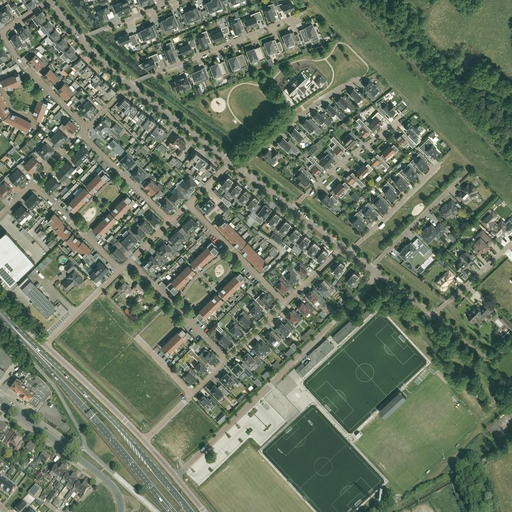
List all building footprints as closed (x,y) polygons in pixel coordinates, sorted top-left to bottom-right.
[(30,0),(31,0),(30,0),(27,0),(23,3),(28,10),(33,6),(36,4),(32,0),(30,0)] [(125,0),(121,2),(125,12),(128,11),(132,9),(130,5),(133,3),(132,0),(125,0)] [(210,0),(206,2),(206,3),(203,4),(207,12),(210,11),(210,13),(216,10),(212,0),(210,0)] [(220,2),(219,0),(212,0),(216,10),(222,8),(223,11),(226,9),(223,1),(220,2)] [(284,12),(294,8),(291,2),(290,2),(290,0),(285,2),(286,4),(282,6),(281,3),(276,5),(278,12),(283,9),(284,12)] [(125,12),(121,2),(115,4),(114,3),(111,5),(113,11),(117,10),(119,15),(125,12)] [(9,10),(12,9),(8,3),(0,9),(7,18),(8,18),(11,16),(12,15),(9,10)] [(274,17),(274,16),(272,11),(275,9),(272,3),(267,6),(268,8),(264,9),(268,20),(274,17)] [(95,16),(98,19),(101,18),(102,22),(105,21),(105,20),(109,19),(107,14),(110,13),(108,7),(98,11),(99,15),(95,16)] [(196,7),(190,9),(195,20),(200,18),(201,19),(204,18),(201,11),(198,12),(196,7)] [(184,12),(184,13),(182,14),(186,24),(189,23),(188,21),(194,19),(194,20),(195,20),(190,9),(184,12)] [(262,18),(259,11),(250,14),(252,18),(245,21),(246,21),(243,22),(245,27),(247,26),(248,27),(257,23),(256,21),(262,18)] [(41,27),(48,21),(47,22),(44,18),(45,17),(42,12),(39,14),(39,13),(32,19),(37,26),(39,24),(41,27)] [(173,15),(167,18),(172,29),(181,25),(178,19),(175,20),(173,15)] [(242,23),(239,17),(234,19),(235,21),(231,23),(235,33),(241,31),(239,24),(242,23)] [(172,29),(167,18),(161,20),(162,21),(159,22),(162,28),(164,27),(165,30),(171,27),(172,29)] [(48,21),(41,27),(48,36),(47,36),(56,29),(55,29),(54,30),(51,27),(52,26),(48,21)] [(152,25),(146,27),(150,38),(159,35),(156,29),(154,30),(152,25)] [(227,25),(225,26),(221,28),(222,30),(217,32),(217,30),(213,32),(213,34),(212,34),(215,40),(224,37),(223,34),(229,32),(227,25)] [(312,25),(309,26),(305,27),(306,28),(299,31),(304,42),(311,39),(310,38),(317,35),(312,25)] [(27,33),(24,29),(23,27),(17,30),(20,35),(23,39),(24,40),(29,36),(30,39),(33,37),(29,31),(27,33)] [(150,38),(146,27),(140,30),(140,31),(137,32),(140,38),(143,37),(144,40),(149,37),(150,39),(150,38)] [(105,28),(94,35),(95,37),(97,39),(107,31),(106,30),(105,28)] [(56,29),(47,36),(53,42),(56,44),(54,46),(63,38),(61,39),(58,35),(59,34),(56,29)] [(208,44),(208,43),(205,38),(208,36),(206,30),(201,33),(201,35),(198,36),(202,47),(208,44)] [(290,33),(289,33),(283,36),(287,46),(293,43),(294,45),(298,43),(301,42),(300,38),(299,39),(300,40),(297,41),(293,32),(290,34),(290,33)] [(21,40),(23,39),(20,35),(18,36),(16,34),(12,36),(13,37),(11,38),(17,47),(23,43),(21,40)] [(116,41),(119,45),(130,40),(132,45),(138,43),(134,34),(129,36),(128,34),(118,38),(119,39),(116,41)] [(63,38),(54,46),(59,52),(61,50),(63,53),(62,53),(63,54),(70,46),(69,47),(66,44),(67,42),(63,38)] [(191,47),(196,45),(193,39),(188,41),(189,44),(180,47),(182,54),(192,50),(191,47)] [(272,41),(271,40),(265,43),(270,55),(276,52),(276,53),(280,52),(280,51),(283,49),(279,41),(276,42),(275,40),(272,41)] [(169,60),(175,58),(172,51),(175,50),(172,41),(166,43),(167,46),(164,48),(169,60)] [(41,55),(46,51),(42,46),(37,49),(41,55)] [(70,46),(63,54),(67,58),(68,57),(71,61),(77,56),(73,52),(74,51),(70,46)] [(0,55),(4,61),(3,59),(6,57),(7,60),(9,58),(2,47),(2,48),(1,47),(0,47),(0,55)] [(254,49),(250,50),(247,51),(251,62),(258,60),(258,61),(265,58),(260,47),(254,49)] [(28,61),(32,66),(40,57),(36,53),(38,51),(36,49),(35,50),(30,54),(33,57),(28,61)] [(150,60),(138,64),(142,68),(145,67),(146,68),(155,65),(154,62),(159,60),(156,53),(148,56),(150,60)] [(235,56),(229,59),(233,69),(239,66),(240,68),(247,65),(242,54),(236,57),(235,56)] [(40,57),(32,66),(37,70),(41,65),(44,67),(48,63),(42,56),(41,58),(40,57)] [(77,70),(85,62),(81,57),(78,60),(78,59),(75,62),(76,62),(73,66),(77,70)] [(85,62),(77,70),(78,69),(82,74),(89,66),(87,64),(87,65),(85,63),(85,62)] [(217,63),(214,65),(210,66),(215,78),(226,74),(222,62),(217,64),(217,63)] [(43,76),(47,80),(55,72),(54,73),(50,68),(52,66),(50,64),(45,69),(47,71),(43,76)] [(91,68),(89,66),(82,74),(86,78),(94,70),(93,71),(91,69),(91,68)] [(201,69),(195,72),(191,73),(194,81),(201,78),(202,80),(209,78),(205,68),(201,69)] [(91,82),(98,74),(96,72),(95,73),(93,71),(94,70),(86,78),(91,82)] [(58,82),(63,77),(61,75),(59,76),(55,72),(47,80),(51,84),(56,79),(58,82)] [(19,73),(13,75),(17,84),(22,82),(19,73)] [(152,73),(141,80),(142,82),(143,84),(154,77),(153,75),(152,73)] [(287,88),(293,94),(297,90),(300,93),(305,88),(302,85),(304,83),(308,79),(303,73),(298,77),(287,88)] [(100,76),(98,74),(91,82),(95,86),(102,79),(102,78),(102,79),(99,77),(100,76)] [(12,86),(17,84),(13,75),(8,77),(12,86)] [(189,84),(185,75),(179,78),(179,79),(175,80),(175,81),(170,83),(172,89),(174,88),(175,88),(177,92),(186,89),(184,85),(188,84),(189,84)] [(7,89),(12,86),(8,77),(0,80),(0,81),(4,86),(5,86),(7,89)] [(64,78),(60,83),(62,85),(57,90),(61,94),(69,86),(65,82),(67,80),(64,78)] [(95,86),(100,90),(107,82),(105,81),(104,81),(102,79),(95,86)] [(370,91),(367,94),(372,100),(375,97),(373,94),(379,88),(378,87),(379,86),(377,85),(376,84),(374,86),(369,81),(368,82),(367,82),(364,85),(363,84),(367,89),(367,90),(368,89),(370,91)] [(109,84),(107,82),(100,90),(104,94),(103,95),(104,95),(111,86),(110,87),(108,85),(109,84)] [(71,94),(73,96),(74,95),(77,91),(75,89),(73,91),(69,87),(70,86),(69,86),(61,94),(66,98),(71,94)] [(111,86),(104,95),(108,99),(111,96),(112,96),(115,94),(114,93),(116,90),(111,86)] [(359,94),(358,93),(353,89),(352,90),(351,90),(348,92),(349,93),(348,94),(351,96),(350,97),(353,100),(354,99),(356,102),(360,99),(361,100),(366,96),(361,92),(359,94)] [(86,98),(82,102),(91,112),(93,110),(93,111),(96,108),(95,108),(96,107),(91,102),(93,100),(88,95),(86,98)] [(348,98),(345,101),(341,96),(339,98),(339,97),(336,99),(337,100),(336,101),(343,109),(346,106),(351,111),(356,106),(348,98)] [(122,111),(129,102),(125,98),(122,101),(122,100),(119,103),(120,104),(118,107),(122,111)] [(39,99),(37,104),(46,107),(48,102),(39,99)] [(377,108),(382,114),(385,111),(390,116),(391,115),(392,116),(394,113),(395,111),(393,109),(395,107),(391,102),(388,105),(387,103),(387,104),(382,99),(377,103),(380,106),(377,108)] [(79,109),(82,111),(84,113),(83,114),(86,116),(87,116),(88,116),(90,114),(90,113),(91,112),(82,102),(79,105),(81,107),(79,109)] [(130,102),(129,102),(122,111),(123,111),(123,110),(128,114),(134,105),(132,104),(131,104),(129,103),(130,102)] [(44,113),(46,107),(37,104),(35,109),(44,113)] [(333,108),(332,107),(329,104),(327,105),(327,104),(324,107),(325,107),(324,109),(331,116),(334,113),(340,119),(345,115),(336,105),(333,108)] [(134,105),(128,114),(133,117),(139,109),(138,110),(136,108),(136,107),(134,105)] [(0,108),(0,114),(2,118),(7,113),(6,112),(9,111),(6,106),(0,108)] [(40,121),(44,113),(35,109),(33,114),(35,115),(35,117),(40,121)] [(139,109),(133,117),(137,121),(144,113),(141,111),(141,112),(138,110),(139,109)] [(323,121),(324,122),(328,126),(332,122),(323,114),(321,116),(317,111),(316,113),(315,112),(313,114),(313,115),(312,116),(319,124),(323,121)] [(11,123),(16,115),(10,112),(9,115),(8,114),(3,119),(11,123)] [(374,119),(369,124),(374,129),(374,128),(375,129),(378,126),(377,125),(381,121),(379,120),(382,116),(378,112),(372,117),(374,119)] [(144,113),(137,121),(142,125),(148,116),(148,117),(145,115),(146,114),(144,113)] [(21,117),(16,115),(11,123),(16,126),(21,117)] [(148,116),(142,125),(147,128),(153,120),(151,118),(150,119),(148,117),(149,116),(148,116)] [(16,126),(21,128),(26,120),(21,117),(16,126)] [(74,124),(72,122),(71,122),(67,118),(63,123),(62,123),(60,125),(64,129),(67,127),(71,132),(72,131),(73,132),(75,130),(74,129),(76,127),(74,124)] [(357,129),(365,137),(369,133),(368,132),(370,129),(359,118),(356,120),(361,125),(357,129)] [(109,133),(114,128),(118,133),(122,129),(116,123),(111,128),(109,127),(111,125),(106,119),(104,121),(103,120),(99,123),(106,130),(109,133)] [(322,130),(314,122),(311,124),(306,119),(305,120),(305,119),(302,122),(303,123),(301,124),(304,127),(303,128),(306,130),(306,129),(309,132),(312,129),(318,135),(322,130)] [(21,128),(27,131),(31,122),(26,120),(21,128)] [(147,128),(152,132),(158,123),(157,124),(155,122),(155,121),(153,120),(147,128)] [(106,130),(99,123),(95,127),(96,128),(94,130),(101,136),(102,134),(106,130)] [(156,135),(163,127),(160,125),(160,126),(158,124),(158,123),(152,132),(156,135)] [(64,129),(60,125),(58,127),(59,128),(54,133),(55,134),(63,141),(64,139),(65,140),(67,138),(66,137),(67,136),(62,132),(64,129)] [(406,129),(410,133),(411,134),(409,137),(414,143),(419,138),(416,136),(419,133),(419,132),(420,131),(416,128),(415,129),(411,125),(409,126),(406,128),(407,129),(406,129)] [(165,129),(163,127),(156,135),(161,139),(167,132),(164,129),(165,129)] [(310,139),(302,131),(300,133),(294,128),(293,129),(292,129),(290,131),(290,132),(289,133),(292,136),(291,136),(294,139),(295,138),(297,141),(298,141),(300,142),(302,142),(305,142),(307,141),(310,139)] [(350,148),(352,145),(352,144),(356,140),(354,139),(357,136),(351,131),(346,137),(348,139),(344,143),(348,147),(349,147),(350,148)] [(434,131),(430,136),(434,139),(438,135),(434,131)] [(412,148),(415,145),(403,133),(401,136),(400,135),(396,139),(404,147),(408,143),(412,148)] [(45,137),(51,143),(53,141),(58,145),(59,145),(62,143),(61,143),(63,141),(55,134),(51,138),(48,136),(46,138),(45,137)] [(177,136),(175,134),(172,138),(171,138),(166,144),(168,146),(172,142),(175,144),(176,142),(180,138),(179,137),(179,136),(178,135),(177,136)] [(335,144),(331,148),(339,156),(343,151),(342,151),(345,148),(333,136),(330,139),(335,144)] [(51,143),(45,137),(43,139),(43,140),(41,141),(43,143),(41,146),(49,154),(51,153),(54,151),(53,151),(54,150),(49,145),(51,143)] [(185,142),(180,138),(176,142),(175,144),(179,147),(181,148),(179,150),(179,149),(176,153),(179,156),(182,152),(183,150),(184,150),(186,147),(183,145),(185,142)] [(288,143),(287,142),(283,138),(281,139),(280,138),(278,141),(278,142),(280,145),(280,146),(282,148),(283,148),(286,151),(289,147),(295,153),(299,149),(290,140),(288,143)] [(382,152),(383,153),(381,156),(385,160),(388,158),(387,157),(391,152),(393,154),(398,149),(393,144),(391,147),(389,145),(385,149),(384,148),(382,151),(382,152)] [(422,150),(427,155),(429,152),(435,158),(438,155),(437,154),(439,153),(434,148),(435,147),(432,144),(428,148),(426,146),(422,150)] [(49,154),(41,146),(36,150),(34,152),(38,156),(40,154),(45,159),(45,158),(46,159),(48,157),(48,156),(49,154)] [(79,150),(86,157),(90,153),(83,146),(79,150)] [(123,164),(123,165),(133,155),(129,152),(130,150),(128,148),(124,152),(126,154),(123,157),(119,161),(120,161),(119,162),(122,165),(123,164)] [(323,157),(319,160),(325,166),(333,158),(332,157),(335,155),(327,148),(324,151),(326,154),(323,157)] [(75,154),(82,160),(86,157),(79,150),(75,154)] [(266,158),(265,159),(267,161),(268,160),(270,163),(276,158),(275,157),(279,154),(274,150),(272,152),(271,153),(268,150),(263,155),(266,158)] [(29,161),(36,168),(37,166),(38,167),(40,165),(40,164),(40,163),(35,159),(38,156),(34,152),(33,151),(31,154),(29,156),(31,158),(29,161)] [(194,165),(201,156),(196,152),(194,155),(193,154),(191,157),(191,158),(189,161),(194,165)] [(426,167),(428,165),(423,160),(425,158),(420,152),(415,157),(418,160),(415,162),(420,167),(419,168),(422,171),(423,169),(424,170),(427,167),(426,167)] [(82,160),(75,154),(71,158),(78,165),(82,160)] [(389,166),(377,154),(375,156),(374,155),(370,160),(378,168),(382,164),(386,168),(389,166)] [(133,155),(123,165),(124,165),(124,166),(126,169),(127,168),(128,169),(129,167),(133,163),(135,165),(140,161),(137,158),(135,161),(131,157),(133,156),(133,155)] [(199,168),(205,159),(203,158),(203,159),(200,157),(201,156),(194,165),(194,164),(199,168)] [(319,170),(322,167),(310,156),(308,158),(312,163),(308,167),(316,175),(320,171),(319,170)] [(177,163),(179,160),(176,158),(176,159),(173,157),(168,163),(171,166),(173,163),(175,166),(177,163)] [(210,163),(209,164),(207,162),(208,161),(205,159),(199,168),(204,171),(203,172),(210,163)] [(36,168),(29,161),(26,163),(23,160),(21,162),(19,164),(18,164),(23,168),(25,166),(31,172),(32,172),(33,172),(35,170),(34,169),(36,168)] [(63,165),(70,172),(74,168),(67,161),(63,165)] [(142,163),(140,161),(135,165),(137,168),(133,171),(131,174),(133,175),(132,176),(134,178),(144,169),(140,165),(142,163)] [(414,179),(417,175),(412,170),(414,167),(410,162),(407,165),(403,170),(405,172),(402,174),(407,179),(408,178),(411,180),(413,178),(414,179)] [(210,163),(203,172),(208,176),(211,173),(212,173),(214,170),(213,170),(215,167),(210,163)] [(357,171),(356,171),(361,176),(365,171),(367,173),(372,168),(368,163),(365,166),(363,164),(359,168),(359,167),(356,170),(357,171)] [(14,173),(21,180),(23,178),(23,179),(26,177),(25,176),(26,175),(21,171),(23,168),(18,164),(16,166),(12,171),(14,173)] [(60,169),(66,176),(70,172),(63,165),(60,169)] [(304,174),(307,172),(301,166),(299,169),(301,171),(296,177),(297,178),(295,179),(300,184),(301,182),(304,185),(306,183),(307,184),(310,181),(309,180),(310,180),(304,174)] [(98,172),(105,180),(109,176),(105,172),(105,171),(102,168),(98,172)] [(66,176),(60,169),(56,173),(62,180),(66,176)] [(144,177),(146,179),(151,174),(152,173),(150,171),(148,173),(144,169),(134,178),(137,181),(138,180),(139,182),(144,177)] [(101,184),(105,180),(98,172),(97,172),(98,173),(94,177),(101,184)] [(364,184),(352,172),(350,175),(349,174),(345,178),(352,185),(356,181),(361,187),(364,184)] [(407,185),(401,180),(404,177),(398,172),(394,176),(396,178),(393,181),(398,186),(397,187),(401,190),(403,188),(404,189),(407,185)] [(20,182),(21,180),(14,173),(11,175),(9,173),(7,175),(7,174),(4,177),(5,177),(10,182),(12,180),(17,185),(17,184),(18,184),(20,182)] [(184,180),(192,188),(194,187),(194,188),(197,185),(192,179),(194,177),(189,173),(187,175),(189,176),(184,180)] [(144,188),(147,191),(155,183),(153,181),(155,178),(151,174),(146,179),(149,181),(144,186),(145,188),(144,188)] [(10,182),(5,177),(0,182),(3,184),(0,186),(8,194),(9,192),(10,193),(12,190),(12,189),(7,184),(10,182)] [(52,177),(48,181),(56,188),(60,184),(52,177)] [(90,181),(97,188),(101,184),(94,177),(90,181)] [(223,181),(220,184),(222,185),(221,186),(226,189),(233,180),(228,177),(224,182),(223,181)] [(177,185),(181,190),(183,188),(189,193),(192,190),(191,190),(192,188),(184,180),(184,181),(185,181),(183,184),(181,182),(177,185)] [(56,188),(48,181),(44,185),(52,192),(56,188)] [(86,186),(87,187),(92,193),(97,188),(90,181),(86,186)] [(388,181),(385,184),(387,187),(383,191),(388,196),(387,197),(390,201),(393,198),(393,199),(397,196),(391,190),(394,187),(388,181)] [(336,186),(335,186),(333,188),(333,189),(338,194),(342,190),(344,192),(349,187),(344,182),(342,184),(340,182),(336,186)] [(155,183),(147,191),(149,193),(150,192),(152,194),(157,189),(159,191),(163,187),(159,183),(157,185),(155,183)] [(234,187),(231,185),(226,192),(230,195),(231,194),(235,196),(242,187),(237,183),(234,187)] [(460,192),(457,195),(465,203),(468,200),(467,198),(469,196),(471,198),(477,193),(475,192),(477,190),(472,184),(470,186),(468,184),(465,187),(466,188),(463,190),(465,192),(462,194),(460,192)] [(173,194),(179,201),(181,199),(182,200),(184,197),(179,192),(181,190),(177,185),(175,188),(177,190),(173,194)] [(84,187),(80,192),(87,198),(91,194),(84,187)] [(242,194),(240,192),(234,199),(238,202),(240,200),(243,203),(250,193),(245,190),(242,194)] [(80,192),(75,196),(82,203),(87,198),(80,192)] [(33,193),(29,197),(37,205),(41,201),(33,193)] [(127,194),(124,198),(131,205),(136,201),(132,198),(127,194)] [(178,202),(179,201),(173,194),(168,198),(166,196),(164,198),(165,199),(168,202),(170,200),(176,206),(179,203),(178,202)] [(338,201),(333,196),(331,199),(326,194),(325,194),(324,194),(322,196),(323,197),(320,200),(323,203),(324,202),(327,204),(329,207),(334,202),(335,204),(338,201)] [(384,198),(379,194),(377,196),(378,197),(373,202),(379,207),(378,208),(381,212),(383,209),(384,210),(387,206),(382,201),(384,198)] [(78,207),(82,203),(75,196),(71,200),(78,207)] [(251,200),(249,199),(245,204),(252,209),(259,200),(254,196),(251,200)] [(33,209),(37,205),(29,197),(25,201),(29,206),(28,207),(31,211),(33,209)] [(131,205),(124,198),(120,202),(126,209),(131,205)] [(173,207),(168,202),(165,199),(160,204),(166,209),(165,210),(168,213),(172,210),(171,209),(173,207)] [(212,209),(216,205),(215,205),(215,204),(210,199),(209,199),(206,202),(204,204),(201,207),(201,208),(202,208),(201,209),(204,212),(205,211),(206,213),(207,213),(211,208),(212,209)] [(74,211),(78,207),(71,200),(67,205),(74,211)] [(454,215),(455,214),(460,209),(452,201),(447,205),(446,204),(442,208),(443,209),(441,211),(443,214),(442,215),(443,215),(446,218),(449,215),(450,215),(449,214),(451,212),(454,215)] [(122,213),(126,209),(120,202),(115,206),(122,213)] [(360,209),(362,211),(368,217),(367,218),(370,221),(372,219),(373,219),(376,216),(371,210),(373,208),(368,202),(360,209)] [(229,208),(224,203),(219,207),(224,213),(229,208)] [(257,212),(254,209),(248,215),(255,220),(258,217),(262,220),(271,209),(269,208),(270,207),(266,204),(265,205),(265,204),(262,207),(260,211),(258,210),(257,212)] [(18,209),(25,217),(25,216),(24,216),(28,212),(22,205),(18,209)] [(122,213),(115,206),(111,211),(118,218),(122,213)] [(19,223),(25,217),(18,209),(14,213),(18,217),(16,219),(19,223)] [(498,225),(493,220),(497,216),(493,211),(483,221),(487,226),(489,225),(493,230),(492,231),(498,236),(502,232),(505,235),(511,230),(510,229),(511,228),(509,225),(507,226),(502,221),(498,225)] [(105,217),(112,224),(116,219),(109,212),(105,217)] [(277,220),(279,217),(280,216),(275,212),(268,222),(273,225),(271,228),(273,230),(280,222),(277,220)] [(365,225),(361,221),(360,220),(362,217),(357,212),(352,217),(355,219),(351,223),(354,226),(355,225),(360,229),(361,228),(362,229),(365,225)] [(52,224),(58,217),(54,213),(47,220),(52,224)] [(152,213),(147,218),(149,220),(154,225),(156,223),(157,224),(161,221),(157,217),(156,218),(152,213)] [(142,227),(147,232),(148,230),(149,231),(152,228),(147,222),(149,220),(145,215),(141,219),(143,222),(140,224),(142,227)] [(222,221),(217,226),(222,231),(229,224),(224,219),(225,219),(223,216),(220,219),(222,221)] [(55,230),(63,222),(58,217),(52,224),(56,228),(55,229),(55,230)] [(112,224),(105,217),(101,221),(108,228),(112,224)] [(186,222),(194,230),(198,226),(190,217),(187,219),(188,220),(186,222)] [(287,228),(290,225),(290,224),(286,220),(279,230),(286,235),(290,230),(287,228)] [(108,228),(101,221),(97,225),(104,232),(108,228)] [(59,234),(66,227),(62,223),(63,222),(55,230),(59,234)] [(194,230),(186,222),(184,224),(184,223),(181,225),(187,231),(185,233),(189,238),(193,234),(191,232),(193,229),(194,230)] [(140,224),(138,223),(136,225),(137,226),(132,231),(135,234),(140,239),(142,237),(143,238),(146,235),(140,229),(142,227),(140,224)] [(222,231),(226,235),(233,228),(229,224),(222,231)] [(422,235),(426,239),(428,241),(433,237),(432,236),(433,235),(434,236),(438,232),(441,234),(446,229),(441,224),(436,229),(432,225),(428,228),(427,227),(424,230),(425,231),(422,235)] [(92,230),(99,236),(99,237),(104,232),(97,225),(92,230)] [(63,238),(65,237),(67,234),(70,231),(66,227),(59,234),(63,238)] [(135,234),(132,231),(129,228),(127,230),(129,233),(124,237),(133,245),(134,243),(135,244),(137,242),(136,241),(137,241),(137,240),(137,241),(134,238),(133,236),(135,234)] [(226,235),(230,239),(237,232),(233,228),(226,235)] [(296,237),(300,233),(300,232),(296,228),(289,237),(292,240),(291,241),(295,244),(299,239),(296,237)] [(6,230),(0,235),(0,268),(13,283),(35,262),(6,230)] [(189,238),(185,233),(182,236),(177,230),(174,232),(175,233),(173,235),(181,243),(185,239),(187,240),(189,238)] [(230,239),(234,243),(241,237),(237,232),(230,239)] [(72,233),(69,237),(66,240),(70,245),(77,238),(72,233)] [(484,251),(489,246),(488,245),(492,241),(485,233),(475,243),(476,244),(472,248),(479,254),(483,250),(484,251)] [(449,237),(455,243),(458,240),(451,234),(449,237)] [(181,243),(173,235),(171,236),(171,235),(168,238),(174,244),(172,246),(177,251),(176,250),(178,248),(177,247),(181,243)] [(281,244),(283,241),(276,235),(274,238),(281,244)] [(299,239),(295,244),(294,245),(297,247),(298,245),(303,248),(310,239),(305,235),(302,239),(300,237),(299,239)] [(121,247),(121,248),(124,245),(128,249),(128,250),(128,249),(129,249),(129,250),(131,248),(131,247),(133,245),(124,237),(122,240),(120,238),(116,242),(121,247)] [(234,243),(239,248),(246,241),(241,237),(234,243)] [(70,245),(74,249),(82,241),(81,242),(77,238),(70,245)] [(406,259),(410,255),(416,249),(423,256),(429,250),(429,249),(418,239),(419,239),(422,243),(418,247),(414,243),(413,244),(411,242),(407,246),(407,245),(403,249),(403,250),(400,253),(406,259)] [(76,248),(80,252),(86,245),(82,241),(74,249),(75,249),(76,248)] [(214,245),(215,244),(211,241),(207,245),(214,253),(218,249),(214,245)] [(113,248),(110,251),(112,253),(114,256),(115,255),(119,259),(120,257),(121,258),(124,255),(119,249),(121,247),(116,242),(115,242),(111,246),(113,248)] [(160,247),(168,255),(171,253),(173,255),(177,251),(172,246),(170,248),(164,242),(161,245),(162,245),(160,247)] [(316,249),(318,246),(319,245),(314,242),(307,251),(311,254),(310,256),(313,258),(319,250),(316,249)] [(251,247),(247,243),(240,249),(244,254),(251,247)] [(86,245),(80,252),(84,256),(91,250),(86,245)] [(207,246),(203,250),(210,257),(214,253),(207,245),(207,246)] [(168,255),(160,247),(159,249),(158,248),(155,251),(161,257),(159,259),(164,264),(168,260),(165,257),(167,255),(168,255)] [(251,247),(244,254),(249,258),(255,251),(251,247)] [(199,254),(206,261),(210,257),(203,250),(201,248),(197,252),(199,254)] [(319,250),(313,258),(315,260),(317,258),(321,262),(328,253),(323,249),(321,252),(319,250)] [(249,258),(253,262),(260,256),(255,251),(249,258)] [(468,258),(464,253),(463,253),(459,257),(462,260),(456,266),(460,270),(461,270),(465,274),(469,269),(467,267),(473,261),(469,257),(468,258)] [(199,254),(195,258),(201,265),(206,261),(199,254)] [(43,262),(47,265),(53,259),(49,255),(43,262)] [(164,264),(159,259),(157,261),(152,256),(147,260),(155,268),(155,267),(157,265),(159,267),(163,263),(164,264)] [(260,256),(253,262),(257,267),(264,260),(260,256)] [(201,265),(195,258),(190,263),(197,270),(201,265)] [(142,263),(151,272),(155,268),(147,260),(146,261),(145,261),(142,263)] [(264,260),(257,267),(261,271),(268,264),(264,260)] [(304,267),(305,265),(298,260),(295,263),(297,264),(294,267),(302,276),(307,271),(304,268),(304,267)] [(342,269),(344,266),(345,265),(340,262),(339,261),(335,266),(336,267),(333,271),(336,273),(334,276),(338,279),(344,271),(342,269)] [(69,272),(74,267),(70,262),(64,268),(69,272)] [(102,262),(98,267),(104,273),(108,269),(102,262)] [(41,263),(31,275),(33,277),(43,265),(41,263)] [(190,276),(195,272),(188,265),(184,269),(190,276)] [(284,275),(292,284),(297,279),(294,276),(294,275),(296,273),(288,265),(284,269),(287,272),(284,275)] [(420,266),(416,270),(420,275),(424,271),(420,266)] [(93,269),(100,277),(104,273),(98,267),(94,270),(93,269)] [(96,281),(100,277),(93,269),(88,273),(96,281)] [(190,276),(184,269),(179,273),(186,280),(190,276)] [(449,270),(439,279),(435,283),(442,290),(442,289),(443,290),(444,290),(445,289),(446,288),(447,287),(447,286),(446,285),(448,283),(452,279),(451,278),(454,275),(449,270)] [(76,286),(83,280),(74,271),(68,277),(68,278),(63,284),(68,289),(74,284),(76,286)] [(244,276),(243,275),(239,271),(236,275),(244,283),(248,278),(245,275),(244,276)] [(355,280),(358,277),(358,276),(354,272),(347,281),(355,287),(358,282),(355,280)] [(186,280),(179,273),(175,278),(182,284),(186,280)] [(244,283),(236,275),(231,279),(239,286),(243,282),(243,283),(244,283)] [(288,288),(285,285),(285,284),(287,282),(281,276),(276,280),(275,279),(271,283),(274,285),(275,285),(280,291),(283,294),(286,291),(286,290),(288,288)] [(182,284),(175,278),(171,282),(170,281),(177,289),(182,284)] [(239,286),(231,279),(227,283),(234,290),(239,286)] [(53,308),(55,305),(30,280),(21,289),(33,300),(31,302),(31,304),(46,318),(47,318),(52,313),(54,311),(54,310),(53,308)] [(170,288),(170,289),(174,292),(177,289),(170,281),(166,285),(169,289),(170,288)] [(323,283),(321,282),(320,283),(320,282),(315,287),(318,289),(317,290),(320,292),(323,294),(327,290),(331,292),(334,290),(326,281),(324,283),(323,283)] [(130,288),(124,282),(116,289),(122,296),(130,288)] [(143,289),(137,283),(133,287),(139,293),(143,289)] [(234,290),(227,283),(223,287),(230,295),(234,290)] [(230,295),(223,287),(218,292),(226,299),(230,295)] [(315,294),(314,294),(311,290),(306,295),(308,297),(307,298),(310,301),(311,301),(314,304),(317,301),(321,305),(326,300),(317,292),(315,294)] [(216,294),(212,298),(219,305),(223,301),(216,294)] [(263,302),(265,304),(267,306),(272,301),(270,299),(271,298),(268,295),(267,296),(265,294),(263,295),(260,295),(260,294),(255,299),(260,304),(263,302)] [(219,305),(212,298),(208,302),(214,309),(219,305)] [(257,308),(260,306),(254,300),(250,304),(252,306),(248,309),(251,312),(251,313),(253,316),(254,315),(256,317),(259,315),(259,316),(262,313),(261,313),(261,312),(257,308)] [(210,313),(214,309),(208,302),(203,306),(210,313)] [(305,305),(304,304),(302,302),(297,307),(305,315),(308,312),(310,313),(314,309),(308,303),(306,305),(305,305)] [(445,302),(439,308),(441,310),(443,311),(449,306),(445,302)] [(474,322),(477,319),(479,321),(482,319),(483,320),(486,317),(488,319),(491,316),(489,314),(493,310),(487,303),(484,306),(485,307),(481,311),(480,310),(480,309),(479,308),(479,309),(477,307),(474,309),(474,308),(473,310),(467,316),(470,320),(471,319),(474,322)] [(203,306),(199,311),(206,318),(207,318),(206,317),(210,313),(203,306)] [(356,327),(374,310),(370,307),(352,323),(356,327)] [(250,322),(248,320),(246,318),(249,315),(244,310),(239,314),(242,317),(238,320),(240,322),(240,323),(242,326),(243,325),(245,327),(248,325),(251,323),(250,322)] [(202,323),(206,318),(199,311),(195,314),(199,318),(199,319),(202,323)] [(293,314),(291,311),(290,311),(289,312),(288,311),(285,314),(286,315),(285,316),(293,324),(296,321),(298,322),(302,318),(296,312),(294,314),(293,314)] [(237,328),(239,326),(234,320),(230,324),(232,326),(228,329),(231,332),(230,333),(233,336),(234,335),(236,337),(238,335),(239,335),(241,333),(241,332),(237,328)] [(332,337),(338,344),(356,327),(352,323),(350,320),(332,337)] [(293,329),(288,323),(286,325),(284,325),(281,322),(276,327),(285,336),(293,329)] [(186,331),(182,327),(178,331),(186,338),(190,334),(187,331),(186,331)] [(226,338),(228,335),(223,330),(219,334),(221,335),(217,339),(220,342),(219,343),(222,345),(223,344),(225,347),(227,344),(228,345),(230,343),(230,342),(226,338)] [(174,335),(181,342),(185,338),(186,339),(186,338),(178,331),(174,335)] [(281,339),(276,333),(273,336),(270,332),(269,331),(268,332),(268,331),(265,334),(266,335),(264,336),(272,344),(277,340),(278,341),(281,339)] [(72,333),(63,342),(68,346),(76,338),(72,333)] [(174,335),(170,339),(176,346),(181,342),(174,335)] [(76,338),(68,346),(72,351),(80,342),(76,338)] [(176,346),(170,339),(165,343),(172,350),(176,346)] [(334,347),(326,339),(307,356),(311,360),(297,372),(302,377),(334,347)] [(80,342),(72,351),(76,355),(85,347),(80,342)] [(263,347),(260,344),(258,342),(257,343),(256,343),(254,345),(254,346),(253,347),(260,355),(262,352),(265,355),(270,350),(266,345),(263,347)] [(172,350),(165,343),(161,348),(168,355),(172,350)] [(0,376),(12,360),(0,346),(0,376)] [(85,347),(76,355),(80,359),(89,351),(85,347)] [(89,351),(80,359),(84,364),(93,355),(89,351)] [(198,356),(201,359),(204,362),(206,359),(211,364),(211,363),(212,364),(214,362),(213,361),(216,359),(213,357),(214,356),(212,353),(211,354),(208,351),(206,353),(204,353),(202,352),(198,356)] [(257,356),(254,359),(248,353),(248,352),(247,353),(242,358),(241,358),(242,359),(249,365),(248,365),(249,366),(249,365),(252,363),(254,361),(258,365),(262,361),(257,356)] [(93,355),(84,364),(89,368),(97,360),(93,355)] [(204,362),(201,359),(194,366),(202,374),(207,369),(204,366),(204,365),(205,363),(204,362)] [(235,365),(233,366),(231,368),(231,369),(236,374),(236,375),(237,375),(242,370),(244,372),(248,368),(243,363),(241,366),(238,362),(237,362),(235,365)] [(302,363),(295,370),(297,372),(304,366),(302,363)] [(191,383),(196,378),(190,372),(192,370),(187,365),(183,369),(185,370),(183,373),(185,375),(184,376),(186,378),(185,379),(188,382),(189,381),(191,383)] [(38,375),(36,374),(35,376),(30,369),(26,366),(20,372),(26,375),(21,381),(16,378),(9,387),(35,406),(41,399),(43,401),(49,393),(51,393),(51,391),(50,390),(49,388),(48,387),(48,385),(47,384),(46,383),(45,381),(44,380),(43,379),(41,378),(40,377),(39,376),(38,375)] [(233,379),(230,376),(227,373),(226,373),(224,375),(222,377),(220,379),(220,380),(220,381),(222,384),(223,383),(226,386),(228,385),(231,381),(233,384),(235,382),(237,384),(239,381),(235,377),(233,379)] [(249,389),(251,391),(258,386),(255,383),(249,389)] [(221,391),(217,388),(214,385),(211,388),(212,388),(210,390),(218,398),(223,393),(225,395),(228,392),(224,388),(221,391)] [(384,417),(405,397),(400,392),(379,412),(384,417)] [(204,406),(207,408),(209,406),(211,408),(216,403),(211,398),(208,400),(204,395),(199,400),(201,403),(201,404),(203,407),(204,406)] [(0,436),(1,437),(1,436),(5,438),(9,432),(6,430),(7,428),(1,423),(0,425),(0,436)] [(11,432),(3,444),(6,446),(10,443),(16,448),(16,447),(20,449),(24,443),(21,441),(22,440),(19,438),(20,437),(16,434),(15,435),(11,432)] [(26,455),(30,452),(34,455),(37,452),(34,450),(36,448),(30,444),(26,449),(25,448),(22,452),(26,455)] [(40,460),(46,464),(50,458),(43,454),(39,459),(38,458),(36,460),(39,462),(40,460)] [(57,465),(49,475),(51,477),(52,476),(55,478),(62,468),(62,467),(60,466),(59,465),(59,466),(58,465),(57,465)] [(62,468),(55,478),(58,480),(57,481),(59,482),(67,472),(66,471),(65,470),(65,469),(63,468),(62,468)] [(38,481),(43,476),(40,472),(34,478),(38,481)] [(68,484),(73,476),(73,475),(71,474),(70,474),(70,473),(69,474),(68,473),(61,483),(63,485),(65,482),(68,484)] [(73,476),(68,484),(71,486),(68,489),(70,491),(78,480),(77,479),(77,478),(76,478),(76,477),(74,476),(73,476)] [(5,478),(0,484),(0,487),(4,491),(11,482),(5,478)] [(77,495),(78,493),(79,492),(85,484),(84,484),(84,483),(83,482),(82,482),(81,482),(79,481),(72,492),(71,491),(65,499),(68,501),(74,493),(77,495)] [(11,482),(4,491),(10,495),(17,486),(11,482)] [(83,496),(89,488),(88,487),(87,486),(87,485),(86,484),(85,485),(85,484),(79,492),(78,493),(81,495),(79,497),(81,498),(83,496)] [(441,490),(432,495),(435,499),(444,495),(441,490)] [(21,511),(25,508),(27,510),(31,506),(24,501),(15,510),(17,511),(21,511)]
